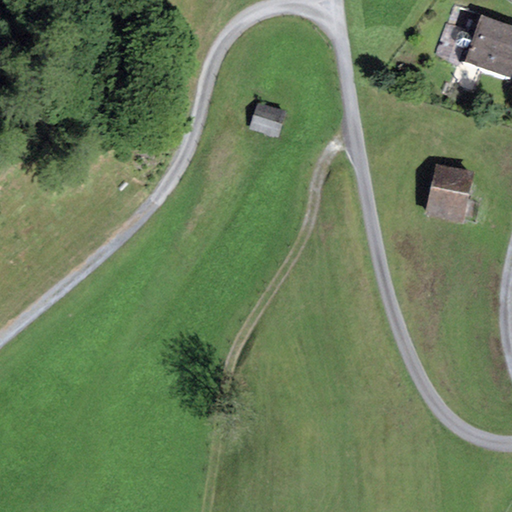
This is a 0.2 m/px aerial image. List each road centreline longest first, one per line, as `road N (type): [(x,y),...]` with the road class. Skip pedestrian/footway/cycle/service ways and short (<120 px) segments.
road 1 (track): [(0,344),(86,275),(159,199),(200,126),(218,47),(243,22),(274,6),(340,15)]
road 2 (unclassified): [(340,15),(368,193),(392,298),(421,373),(461,425),(511,441)]
road 3 (track): [(360,143),(339,147),(321,163),(308,229),(231,361),(207,511)]
